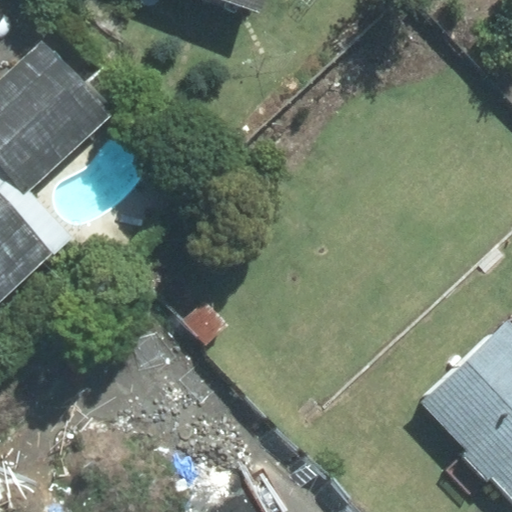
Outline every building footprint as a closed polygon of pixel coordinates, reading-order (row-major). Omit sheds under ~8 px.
[(225,0),(259,11),(262,0),(225,0)] [(109,116),(43,45),(0,83),(0,167),(24,193),(109,116)] [(293,143),(259,178),(315,232),(349,197),(293,143)] [(0,302),(52,254),(0,198),(0,302)] [(511,511),(511,344),(492,323),(401,406),(499,511),(511,511)]
